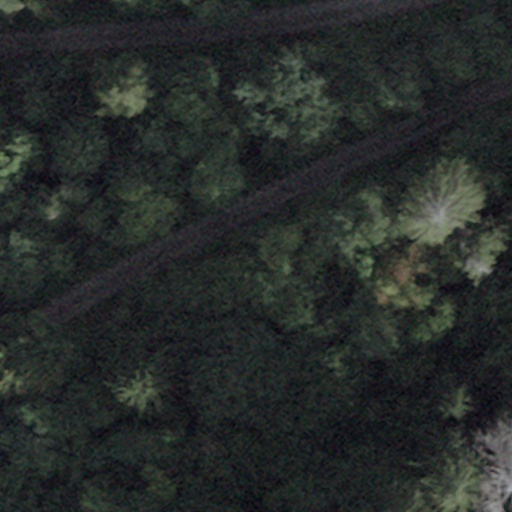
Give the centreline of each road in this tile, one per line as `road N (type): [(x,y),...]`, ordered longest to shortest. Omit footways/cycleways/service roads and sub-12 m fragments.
road 1 (track): [(511,86),(282,194),(0,353)]
road 2 (track): [(0,51),(422,0)]
